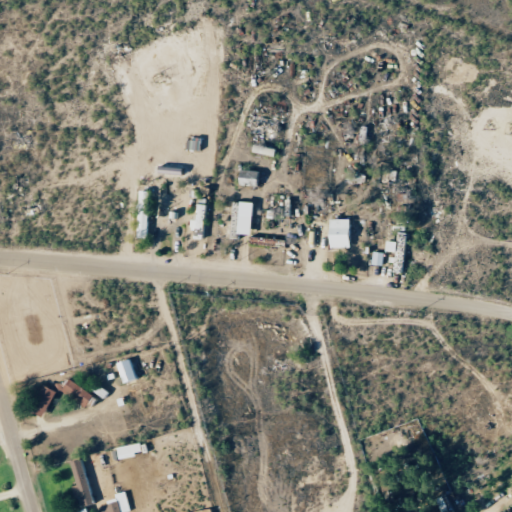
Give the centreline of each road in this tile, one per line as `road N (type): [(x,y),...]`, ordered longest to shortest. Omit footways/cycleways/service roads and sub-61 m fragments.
road 1 (tertiary): [(511,314),(0,257)]
road 2 (residential): [(35,511),(0,374)]
